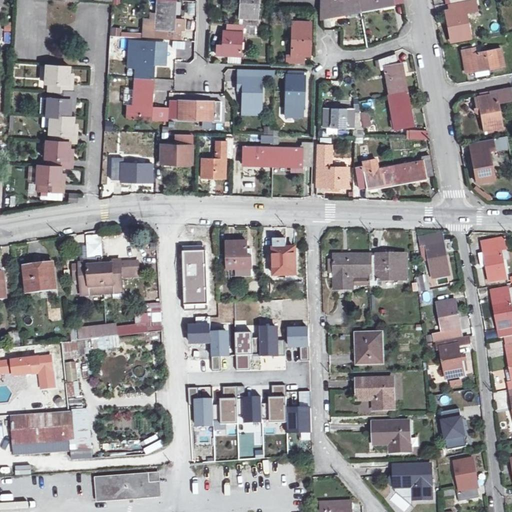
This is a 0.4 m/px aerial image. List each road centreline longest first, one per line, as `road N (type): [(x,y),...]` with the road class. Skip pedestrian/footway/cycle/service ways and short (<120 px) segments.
road 1 (residential): [(377,511),(319,432),(314,209)]
road 2 (residential): [(461,218),(499,511)]
road 3 (tertiary): [(95,209),(314,209)]
road 4 (residential): [(95,209),(102,49),(94,10)]
road 5 (residential): [(423,33),(461,218)]
road 6 (tertiary): [(314,209),(461,218)]
